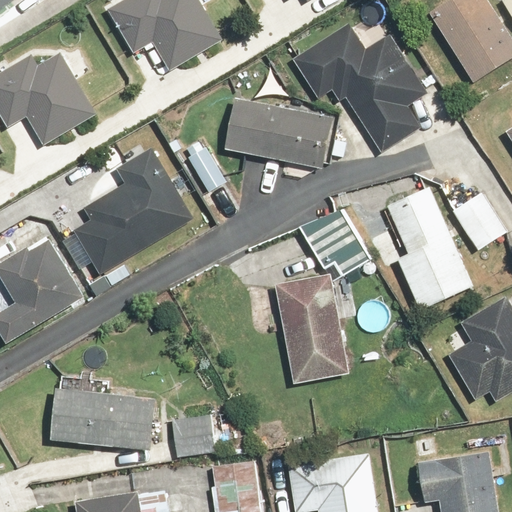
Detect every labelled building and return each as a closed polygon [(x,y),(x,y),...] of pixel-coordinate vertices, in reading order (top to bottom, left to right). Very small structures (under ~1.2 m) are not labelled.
[(0,0),(0,16),(19,0),(0,0)] [(125,0),(105,11),(130,57),(163,39),(180,70),(232,41),(209,0),(125,0)] [(511,21),(497,0),(460,0),(437,15),(483,83),(511,63),(511,21)] [(357,25),(323,46),(302,60),(328,100),(339,93),(345,102),(354,96),(388,149),(422,127),(411,110),(434,95),(394,32),(371,47),(357,25)] [(46,142),(97,110),(57,46),(39,57),(33,46),(0,66),(0,102),(12,121),(28,111),(46,142)] [(338,111),(237,91),(227,143),(328,163),(338,111)] [(190,149),(212,188),(231,177),(209,139),(190,149)] [(90,206),(99,219),(78,232),(104,275),(202,216),(176,172),(161,147),(125,168),(133,180),(90,206)] [(479,285),(438,187),(386,209),(427,307),(479,285)] [(511,226),(492,192),(459,211),(483,253),(511,236),(511,226)] [(376,263),(347,213),(304,227),(329,270),(344,261),(353,276),(376,263)] [(96,292),(59,233),(0,269),(0,303),(22,339),(96,292)] [(338,274),(284,283),(302,388),(355,378),(338,274)] [(511,301),(469,325),(478,342),(457,353),(483,400),(500,391),(505,400),(511,396),(511,301)] [(159,395),(60,383),(54,430),(153,442),(159,395)] [(213,410),(174,417),(181,454),(220,446),(213,410)] [(383,511),(382,501),(374,453),(294,466),(301,511),(311,511),(325,510),(325,511),(383,511)] [(506,511),(501,454),(421,461),(425,503),(448,501),(449,511),(506,511)] [(272,511),(266,478),(217,487),(222,511),(272,511)] [(209,511),(207,496),(176,500),(175,492),(145,496),(84,505),(85,511),(209,511)]
